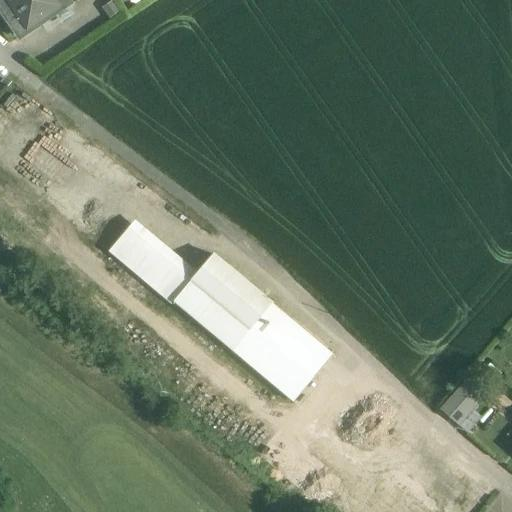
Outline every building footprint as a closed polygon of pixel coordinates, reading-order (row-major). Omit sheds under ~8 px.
[(0,0),(0,8),(21,38),(68,5),(64,0),(0,0)] [(99,240),(110,249),(134,220),(123,211),(99,240)] [(110,249),(174,302),(191,282),(190,281),(197,273),(134,220),(110,249)] [(272,305),(212,255),(197,273),(190,281),(191,282),(250,331),(272,305)] [(333,356),(272,305),(250,331),(191,282),(174,302),(293,403),(333,356)] [(463,385),(441,410),(458,425),(480,399),(463,385)]
